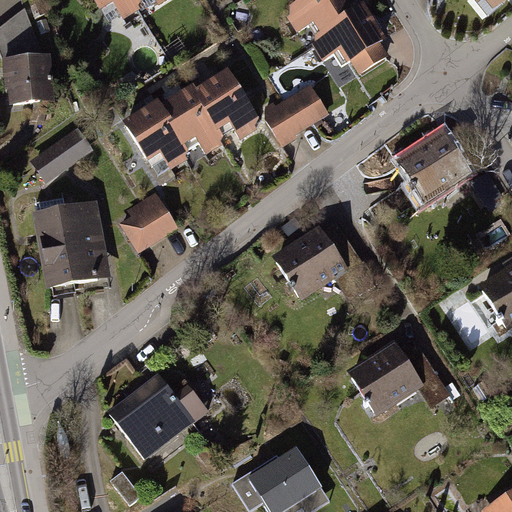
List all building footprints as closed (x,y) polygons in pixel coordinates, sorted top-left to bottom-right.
[(137,0),(86,0),(97,17),(112,7),(124,27),(146,15),(137,0)] [(151,0),(157,9),(172,0),(151,0)] [(349,0),(304,0),(286,12),(306,39),(354,8),(349,0)] [(487,0),(495,9),(506,0),(487,0)] [(329,76),(383,42),(359,5),(306,39),(329,76)] [(48,58),(1,65),(9,111),(55,103),(48,58)] [(226,74),(193,93),(225,149),(228,153),(261,134),(226,74)] [(191,160),(194,166),(225,149),(190,88),(158,106),(191,160)] [(304,95),(270,114),(286,145),(321,127),(304,95)] [(155,102),(119,123),(146,171),(161,161),(169,174),(191,160),(155,102)] [(29,168),(43,188),(93,154),(78,133),(29,168)] [(442,146),(398,169),(420,211),(464,188),(442,146)] [(119,230),(138,258),(177,233),(154,198),(127,216),(131,222),(119,230)] [(44,208),(31,221),(47,295),(110,287),(95,206),(44,208)] [(324,235),(350,273),(363,264),(337,226),(324,235)] [(318,235),(271,263),(299,311),(335,289),(326,274),(337,267),(318,235)] [(511,275),(480,294),(505,335),(511,330),(511,275)] [(392,345),(345,375),(375,422),(422,392),(392,345)] [(439,383),(421,345),(408,352),(426,390),(439,383)] [(149,385),(107,415),(145,470),(188,440),(149,385)] [(314,511),(329,503),(295,449),(234,487),(249,511),(262,504),(267,511),(314,511)] [(511,511),(511,496),(486,511),(511,511)]
